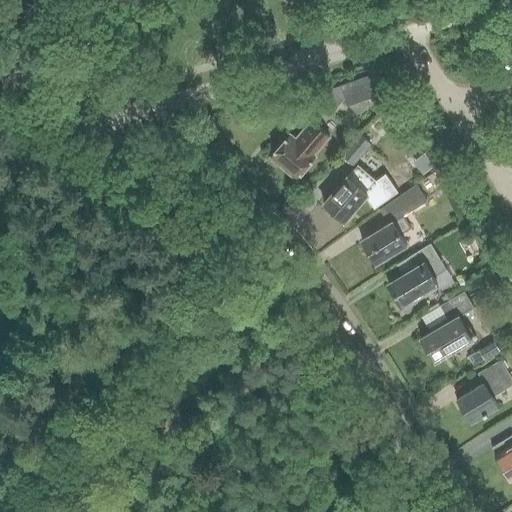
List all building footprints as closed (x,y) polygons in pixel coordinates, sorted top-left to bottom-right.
[(339,85),(346,105),(377,95),(370,74),(339,85)] [(392,104),(385,112),(395,122),(400,117),(403,114),(392,104)] [(314,154),(330,136),(311,120),(296,138),(290,133),(270,156),(296,179),(316,156),(314,154)] [(340,155),(353,165),(370,143),(358,133),(340,155)] [(344,220),(365,196),(374,208),(398,191),(386,173),(373,182),(356,167),(348,176),(347,176),(324,203),(344,220)] [(375,263),(406,244),(401,235),(411,228),(403,216),(427,201),(418,186),(384,207),(392,221),(362,240),(375,263)] [(434,277),(446,269),(431,243),(409,257),(415,267),(388,283),(402,306),(438,284),(434,277)] [(459,316),(474,307),(464,291),(440,305),(450,321),(421,338),(435,361),(473,338),(459,316)] [(494,340),(468,356),(474,366),(500,350),(494,340)] [(493,396),(505,389),(511,384),(511,378),(501,360),(481,371),(487,382),(485,383),(484,383),(458,399),(471,421),(498,405),(493,396)] [(511,435),(491,448),(505,470),(503,472),(508,480),(510,479),(511,481),(511,435)]
